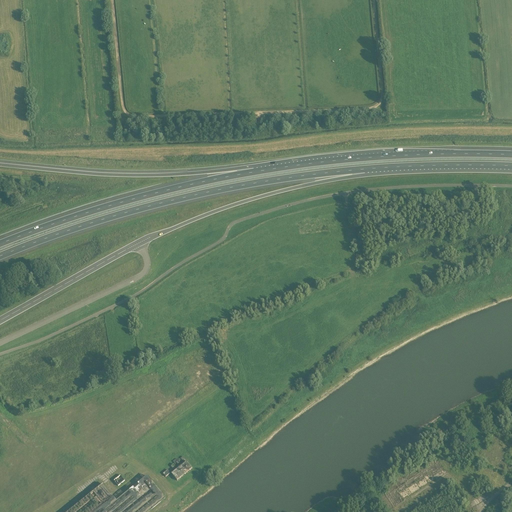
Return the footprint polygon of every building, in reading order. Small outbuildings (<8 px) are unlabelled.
[(185,464),(181,459),(178,461),(176,459),(173,462),(174,464),(176,463),(180,468),(182,466),(185,464)] [(187,462),(185,464),(182,466),(187,473),(192,469),(187,462)] [(182,466),(180,468),(177,470),(182,477),(187,473),(182,466)] [(177,470),(175,472),(172,474),(177,481),(182,477),(177,470)] [(147,476),(117,501),(99,480),(58,511),(148,511),(165,499),(147,476)] [(120,476),(114,482),(118,487),(125,481),(120,476)]
